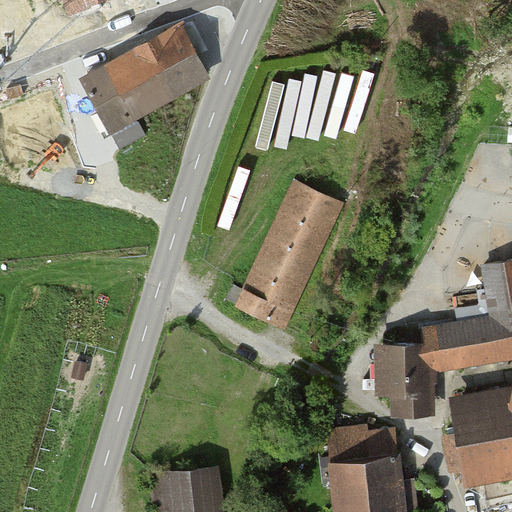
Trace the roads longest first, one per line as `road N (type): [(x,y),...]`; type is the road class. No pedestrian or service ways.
road 1 (tertiary): [(93,511),(231,72),(263,0)]
road 2 (track): [(159,294),(356,392),(421,437),(448,467),(455,511)]
